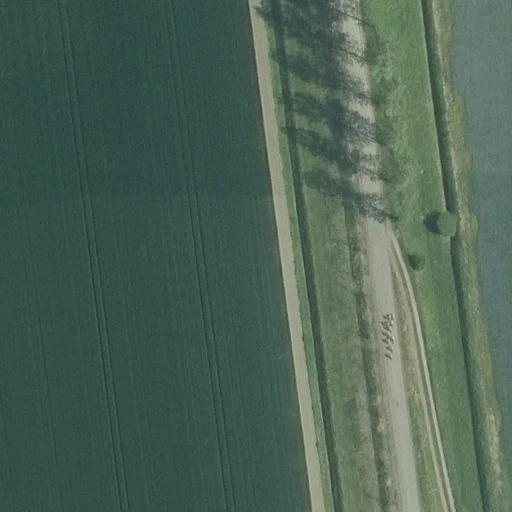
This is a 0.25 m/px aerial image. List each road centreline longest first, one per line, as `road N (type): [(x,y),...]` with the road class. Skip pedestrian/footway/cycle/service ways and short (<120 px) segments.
road 1 (tertiary): [(409,511),(346,10)]
road 2 (track): [(445,511),(407,300),(373,223)]
